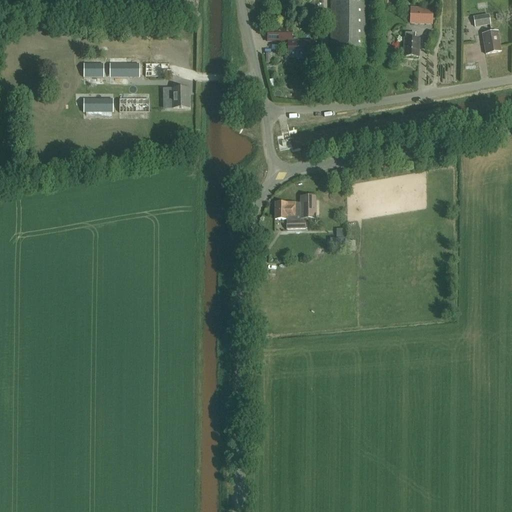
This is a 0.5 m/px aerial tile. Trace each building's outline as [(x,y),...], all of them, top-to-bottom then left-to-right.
[(307,0),(308,24),(305,24),(305,28),(316,28),(315,0),(307,0)] [(365,0),(330,0),(330,53),(365,53),(365,0)] [(433,9),(411,8),(410,24),(432,25),(433,9)] [(491,25),(489,15),(463,19),(465,29),(491,25)] [(268,29),(268,42),(288,42),(288,58),(289,59),(289,56),(297,56),(297,59),(314,59),(314,42),(297,42),(297,39),(293,39),(293,29),(268,29)] [(501,53),(498,32),(482,35),(486,55),(501,53)] [(412,34),(405,34),(405,39),(404,39),(404,57),(418,58),(419,40),(412,39),(412,34)] [(109,64),(109,79),(142,78),(142,64),(139,64),(139,58),(127,58),(127,64),(109,64)] [(105,64),(85,64),(85,77),(105,77),(105,64)] [(172,64),(147,65),(147,78),(172,78),(172,64)] [(278,79),(271,81),(273,90),(280,88),(278,79)] [(188,111),(187,91),(173,91),(174,112),(188,111)] [(115,100),(85,99),(84,112),(115,113),(115,100)] [(151,100),(121,100),(121,112),(151,112),(151,100)] [(316,220),(316,200),(301,200),(301,204),(275,204),(275,220),(286,221),(286,230),(306,230),(306,220),(316,220)]
